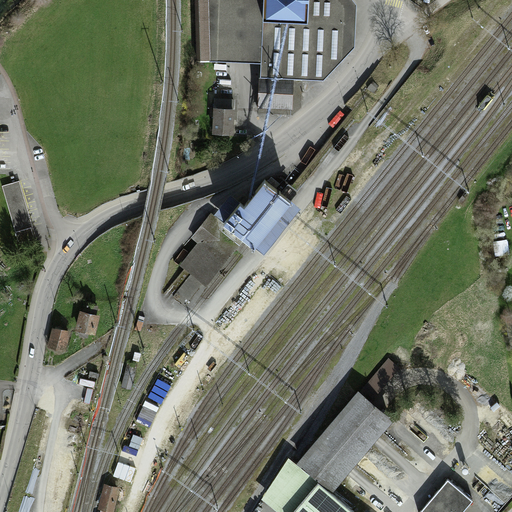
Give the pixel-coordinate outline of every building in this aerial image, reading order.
[(201,0),(202,60),(261,65),(259,111),(292,110),(294,81),(323,82),(355,50),(357,7),(350,0),(201,0)] [(214,99),(212,135),(232,136),(236,100),(214,99)] [(224,221),(244,237),(281,192),(265,179),(244,205),(240,201),(224,221)] [(19,181),(2,186),(15,233),(33,228),(19,181)] [(281,192),(244,237),(250,241),(264,252),(300,207),(286,196),(281,192)] [(203,243),(185,266),(207,283),(244,237),(224,221),(212,211),(193,235),(203,243)] [(33,228),(15,233),(19,247),(36,242),(33,228)] [(79,312),(75,330),(95,335),(99,316),(79,312)] [(52,328),(47,349),(65,353),(70,332),(52,328)] [(127,363),(121,388),(131,390),(137,365),(127,363)] [(359,395),(299,465),(316,479),(376,409),(359,395)] [(262,501),(274,511),(297,511),(319,487),(289,461),(262,501)] [(449,477),(420,511),(464,511),(475,499),(449,477)] [(103,484),(98,510),(107,511),(113,511),(119,488),(103,484)] [(349,511),(319,487),(297,511),(349,511)]
